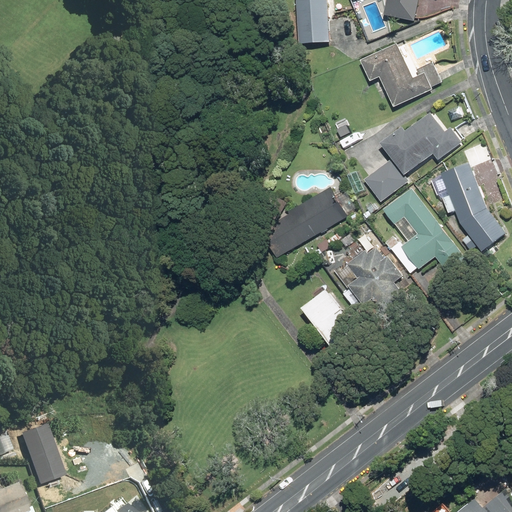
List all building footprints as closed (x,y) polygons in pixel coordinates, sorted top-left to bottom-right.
[(331,0),(300,0),(304,45),(335,42),(331,0)] [(390,0),(388,15),(418,21),(422,0),(390,0)] [(400,44),(364,60),(374,81),(384,77),(398,107),(436,90),(435,87),(444,83),(434,62),(419,70),(422,75),(416,78),(400,44)] [(407,127),(386,143),(410,175),(438,154),(442,160),(466,142),(455,128),(449,132),(434,113),(410,131),(407,127)] [(395,159),(367,180),(385,203),(413,182),(395,159)] [(445,174),(464,222),(486,251),(510,233),(491,209),(473,162),(445,174)] [(264,230),(280,258),(351,218),(349,215),(359,209),(349,193),(341,198),(334,187),(291,212),(292,214),(264,230)] [(470,259),(415,189),(387,210),(411,241),(407,245),(405,242),(395,250),(414,274),(422,268),(424,270),(440,258),(452,273),(470,259)] [(354,287),(346,293),(358,309),(366,303),(368,306),(377,300),(386,312),(409,296),(400,282),(408,277),(392,256),(389,258),(381,247),(372,253),(370,250),(350,265),(361,280),(353,286),(354,287)] [(333,289),(307,308),(338,349),(364,330),(333,289)] [(21,431),(38,484),(67,475),(50,422),(21,431)] [(33,511),(31,506),(27,508),(17,482),(0,488),(0,511),(33,511)] [(435,511),(433,508),(427,511),(511,511),(511,495),(509,487),(486,506),(479,497),(461,511),(435,511)] [(132,511),(126,503),(114,511),(110,507),(102,511),(132,511)]
